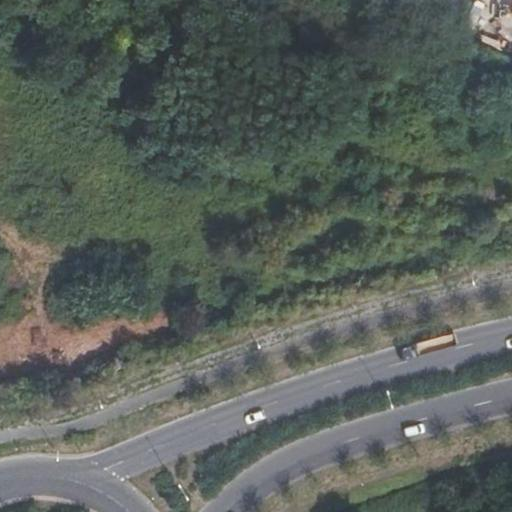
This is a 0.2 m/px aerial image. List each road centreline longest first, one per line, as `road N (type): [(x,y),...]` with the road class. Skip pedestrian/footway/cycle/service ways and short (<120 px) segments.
road 1 (secondary): [(511,334),(280,400),(63,477)]
road 2 (secondary): [(225,511),(289,464),(342,442),(511,396)]
